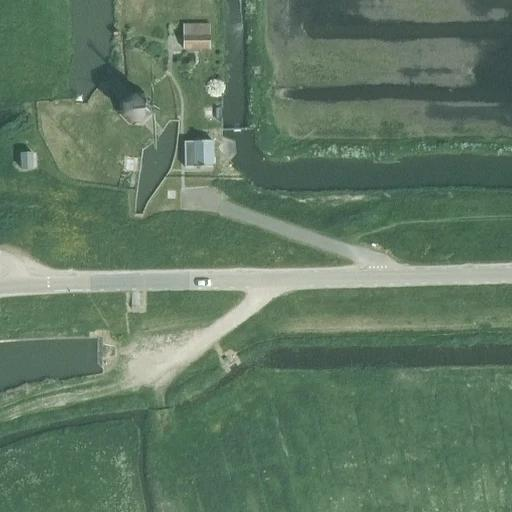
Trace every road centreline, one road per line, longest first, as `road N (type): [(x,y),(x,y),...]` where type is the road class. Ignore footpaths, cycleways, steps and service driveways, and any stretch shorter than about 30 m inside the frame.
road 1 (tertiary): [(0,285),(511,272)]
road 2 (track): [(277,278),(157,379)]
road 3 (track): [(187,511),(157,379)]
